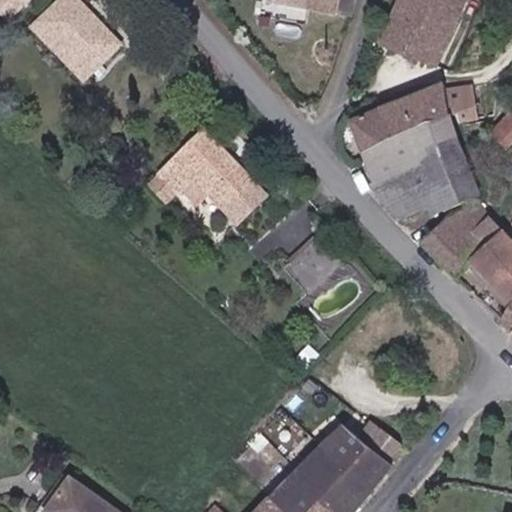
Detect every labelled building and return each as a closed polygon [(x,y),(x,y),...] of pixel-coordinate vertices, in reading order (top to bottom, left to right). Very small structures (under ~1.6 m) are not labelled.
[(0,12),(14,27),(43,0),(8,0),(0,8),(0,12)] [(80,0),(68,0),(43,25),(96,78),(127,48),(80,0)] [(362,0),(286,0),(285,13),(357,22),(362,0)] [(470,0),(406,0),(390,44),(445,65),(470,0)] [(390,109),(402,141),(458,119),(467,115),(469,120),(484,120),(484,88),(456,88),(456,83),(390,109)] [(464,137),(458,119),(402,141),(390,109),(361,120),(379,166),(372,169),(378,184),(415,170),(415,171),(438,161),(433,149),(464,137)] [(511,146),(511,117),(494,134),(509,149),(511,146)] [(211,195),(218,190),(235,208),(257,186),(205,133),(165,172),(187,195),(199,183),(211,195)] [(415,170),(378,184),(407,220),(446,203),(449,212),(486,198),(464,137),(433,149),(438,161),(415,171),(415,170)] [(211,195),(229,215),(235,208),(218,190),(211,195)] [(475,235),(448,262),(463,277),(478,263),(508,234),(484,208),(459,217),(475,235)] [(511,226),(508,234),(478,263),(511,299),(511,318),(509,324),(511,327),(511,226)] [(346,253),(323,230),(294,257),(318,281),(346,253)] [(310,469),(283,495),(300,511),(313,511),(330,496),(346,511),(362,511),(405,465),(396,458),(408,442),(381,422),(369,435),(381,445),(335,490),(310,469)] [(369,435),(355,425),(310,469),(335,490),(381,445),(369,435)] [(131,511),(79,474),(51,510),(53,511),(131,511)] [(300,511),(283,495),(265,511),(300,511)]
